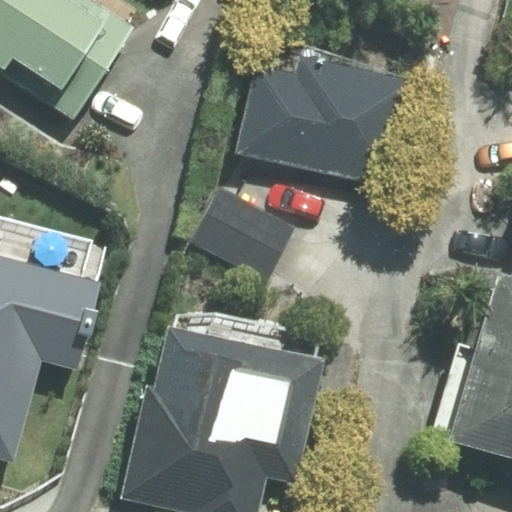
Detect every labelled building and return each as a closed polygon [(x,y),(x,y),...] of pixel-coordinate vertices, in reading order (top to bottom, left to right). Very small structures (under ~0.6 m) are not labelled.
[(0,0),(0,78),(70,124),(130,35),(77,0),(0,0)] [(258,72),(237,157),(391,194),(416,91),(301,63),(297,81),(258,72)] [(193,248),(268,286),(298,231),(221,192),(193,248)] [(67,281),(0,263),(0,464),(17,470),(67,281)] [(508,288),(499,285),(449,451),(511,470),(511,292),(506,291),(508,288)] [(260,511),(266,486),(295,492),(322,369),(165,336),(153,394),(144,392),(120,506),(150,511),(260,511)]
